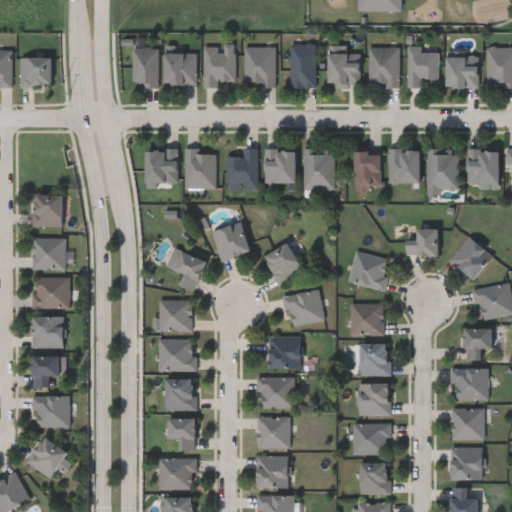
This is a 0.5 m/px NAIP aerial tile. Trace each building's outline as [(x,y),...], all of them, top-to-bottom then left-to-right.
[(359,9),(359,0),(402,0),(402,9),(359,9)] [(291,42),(316,42),(316,85),(291,85),(291,42)] [(219,44),(219,50),(236,50),(236,79),(219,79),(219,84),(204,84),(204,44),(219,44)] [(245,44),(276,44),(276,82),(245,82),(245,44)] [(409,44),(422,44),(422,50),(439,50),(439,76),(422,76),(422,85),(409,85),(409,44)] [(511,85),(488,85),(488,44),(511,44),(511,85)] [(370,82),(370,45),(400,45),(400,83),(370,82)] [(158,46),(158,84),(133,84),(133,46),(158,46)] [(0,48),(12,48),(12,84),(0,84),(0,48)] [(197,50),(196,82),(164,82),(164,50),(197,50)] [(360,51),(360,82),(327,82),(327,51),(360,51)] [(478,85),(446,85),(446,54),(478,54),(478,85)] [(20,83),(20,55),(52,55),(52,83),(20,83)] [(258,148),(258,188),(244,188),(244,182),(228,182),(227,157),(244,156),(244,148),(258,148)] [(305,189),(305,148),(335,148),(335,189),(305,189)] [(145,182),(145,149),(178,149),(178,182),(145,182)] [(295,149),(295,183),(266,183),(266,149),(295,149)] [(420,183),(390,183),(390,149),(420,149),(420,183)] [(459,191),(428,191),(428,149),(459,149),(459,191)] [(498,149),(498,183),(468,183),(468,149),(498,149)] [(186,150),(217,150),(217,188),(186,188),(186,150)] [(355,187),(355,151),(380,151),(380,187),(355,187)] [(34,225),(34,194),(62,194),(62,225),(34,225)] [(242,220),(250,250),(222,259),(213,228),(242,220)] [(438,228),(438,254),(406,254),(406,238),(417,238),(417,228),(438,228)] [(33,267),(33,236),(65,236),(65,267),(33,267)] [(473,278),(450,259),(470,236),(493,255),(473,278)] [(303,272),(278,283),(265,253),(290,242),(303,272)] [(168,266),(175,247),(206,258),(195,289),(179,283),(183,271),(168,266)] [(385,289),(350,282),(356,251),(391,257),(385,289)] [(70,275),(70,306),(34,306),(34,275),(70,275)] [(511,312),(480,319),(475,288),(510,282),(511,294),(511,312)] [(326,319),(291,325),(285,294),(320,288),(326,319)] [(161,299),(193,299),(193,330),(161,330),(161,299)] [(385,334),(352,334),(352,303),(385,303),(385,334)] [(32,313),(65,313),(65,346),(32,346),(32,313)] [(492,347),(481,347),(481,359),(465,359),(465,326),(492,326),(492,347)] [(270,366),(270,336),(302,336),(302,366),(270,366)] [(161,370),(161,339),(196,339),(196,370),(161,370)] [(390,375),(360,375),(360,342),(391,342),(390,375)] [(59,374),(49,374),(49,385),(32,385),(32,354),(59,354),(59,374)] [(489,399),(454,400),(453,367),(489,367),(489,399)] [(259,376),(295,376),(295,408),(259,408),(259,376)] [(166,409),(166,378),(196,378),(196,409),(166,409)] [(358,415),(358,382),(391,382),(391,415),(358,415)] [(70,394),(70,425),(34,425),(34,394),(70,394)] [(485,407),(485,438),(452,438),(452,407),(485,407)] [(259,448),(259,415),(291,415),(291,448),(259,448)] [(196,417),(196,449),(178,449),(178,438),(168,438),(168,417),(196,417)] [(390,422),(390,453),(354,453),(354,422),(390,422)] [(67,448),(54,475),(28,463),(41,436),(67,448)] [(483,478),(451,478),(451,447),(483,447),(483,478)] [(258,486),(258,455),(289,455),(289,486),(258,486)] [(160,488),(160,457),(196,457),(196,488),(160,488)] [(391,493),(360,493),(360,461),(391,461),(391,493)] [(5,511),(0,501),(0,477),(16,469),(31,498),(5,511)] [(467,486),(467,495),(478,495),(478,511),(451,511),(451,486),(467,486)] [(295,494),(295,511),(259,511),(259,494),(295,494)] [(166,511),(166,496),(197,496),(197,511),(166,511)] [(392,511),(357,511),(357,501),(392,501),(392,511)]
